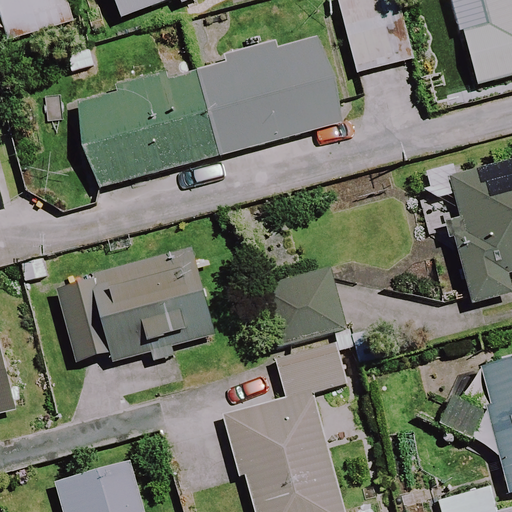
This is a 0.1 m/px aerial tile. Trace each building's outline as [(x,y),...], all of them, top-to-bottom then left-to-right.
[(46,0),(0,0),(0,26),(7,49),(57,34),(46,0)] [(112,0),(123,25),(179,0),(112,0)] [(389,73),(371,0),(342,0),(336,2),(354,81),(389,73)] [(511,0),(480,0),(489,31),(462,38),(476,92),(511,83),(511,0)] [(321,46),(79,117),(103,196),(344,125),(321,46)] [(511,278),(511,169),(452,185),(469,254),(458,257),(471,311),(511,301),(511,292),(509,279),(511,278)] [(0,176),(0,219),(11,216),(0,176)] [(194,249),(48,286),(69,370),(215,333),(194,249)] [(325,275),(266,292),(285,354),(343,336),(325,275)] [(252,511),(341,511),(375,503),(351,418),(318,427),(310,400),(343,391),(333,353),(277,368),(287,406),(227,423),(252,511)] [(0,423),(12,421),(0,354),(0,423)] [(511,368),(485,374),(509,494),(511,493),(511,368)] [(140,511),(129,473),(59,493),(64,511),(140,511)] [(433,509),(434,511),(490,511),(485,493),(433,509)]
